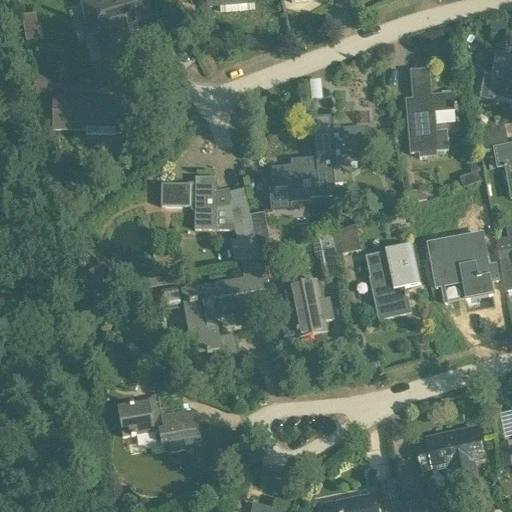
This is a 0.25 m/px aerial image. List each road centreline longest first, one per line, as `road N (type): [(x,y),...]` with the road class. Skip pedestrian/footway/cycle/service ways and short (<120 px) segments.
road 1 (residential): [(239,86),(413,20),(498,0)]
road 2 (residential): [(386,400),(297,458),(273,457),(264,448),(260,426),(273,412)]
road 3 (residential): [(386,400),(511,363)]
